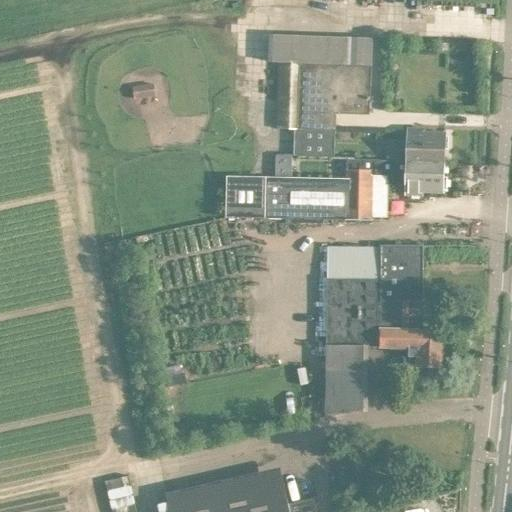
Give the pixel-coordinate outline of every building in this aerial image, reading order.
[(275,61),(273,127),(277,127),(291,127),(291,154),(327,156),(331,156),(332,129),(333,112),(366,113),(368,63),(289,61),(275,61)] [(403,127),(402,160),(403,160),(441,162),(441,147),(445,147),(445,135),(442,135),(442,130),(422,129),(422,127),(403,127)] [(343,158),(342,168),(343,168),(342,218),(355,218),(369,218),(369,216),(384,216),(385,184),(402,184),(402,194),(420,195),(421,191),(441,192),(441,188),(443,188),(444,175),(440,176),(440,174),(441,162),(403,160),(402,160),(359,159),(343,158)] [(282,222),(306,222),(318,222),(318,217),(341,217),(342,176),(310,176),(307,176),(307,177),(223,176),(223,217),(282,218),(282,222)] [(377,278),(323,277),(323,344),(322,413),(362,409),(362,346),(377,346),(377,326),(404,327),(404,313),(405,300),(421,300),(420,244),(377,245),(377,278)] [(325,245),(323,277),(377,278),(377,245),(325,245)] [(439,328),(404,327),(377,326),(377,346),(405,348),(405,355),(406,366),(414,366),(416,366),(416,382),(435,382),(435,366),(438,366),(439,328)] [(188,486),(163,492),(167,511),(314,511),(311,496),(285,502),(277,467),(188,486)] [(369,511),(392,511),(392,503),(369,508),(369,511)]
